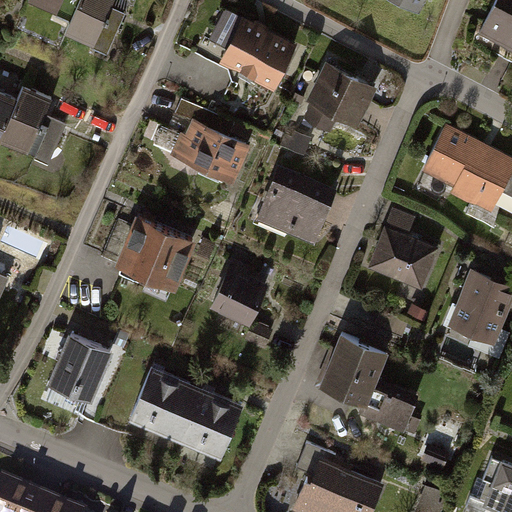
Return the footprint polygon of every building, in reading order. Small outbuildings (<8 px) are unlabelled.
[(33,0),(57,10),(61,0),(33,0)] [(112,0),(79,0),(66,30),(94,42),(104,20),(108,21),(109,17),(106,16),(112,0)] [(511,0),(496,0),(479,33),(511,50),(511,0)] [(227,45),(242,14),(225,6),(210,36),(227,45)] [(261,23),(242,14),(227,45),(221,58),(274,84),(296,40),(261,23)] [(379,91),(328,65),(307,104),(358,131),(379,91)] [(52,95),(24,84),(1,138),(37,152),(48,125),(41,122),(52,95)] [(0,140),(18,98),(0,90),(0,140)] [(194,115),(230,131),(235,120),(182,97),(177,108),(194,115)] [(230,131),(194,115),(187,131),(181,128),(171,152),(200,165),(198,170),(219,179),(222,173),(236,180),(253,141),(230,131)] [(511,155),(444,121),(420,167),(451,182),(448,189),(490,211),(501,188),(511,167),(511,155)] [(336,184),(279,160),(257,214),(313,238),(336,184)] [(511,167),(501,188),(511,193),(511,167)] [(198,235),(139,210),(119,256),(178,281),(198,235)] [(49,243),(7,224),(0,239),(0,242),(41,261),(49,243)] [(440,254),(385,231),(370,266),(425,289),(440,254)] [(272,279),(232,261),(213,302),(254,320),(272,279)] [(511,309),(511,291),(471,273),(448,326),(495,347),(511,309)] [(391,355),(343,335),(318,394),(408,432),(418,406),(377,389),(391,355)] [(116,355),(68,336),(47,387),(95,406),(116,355)] [(246,410),(153,370),(131,421),(224,461),(246,410)] [(374,511),(388,481),(320,453),(296,510),(299,511),(374,511)] [(511,511),(511,469),(501,465),(480,511),(511,511)] [(63,511),(0,485),(0,511),(63,511)]
